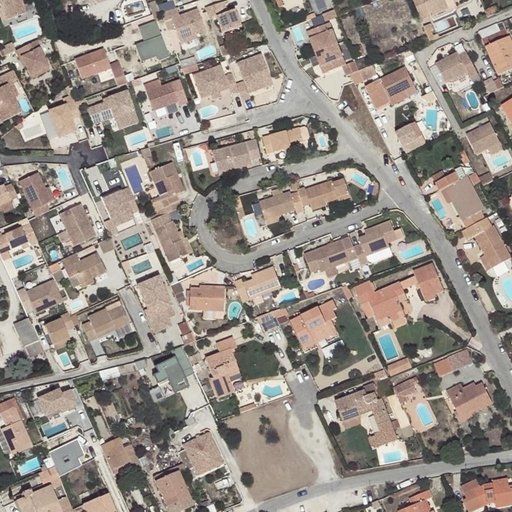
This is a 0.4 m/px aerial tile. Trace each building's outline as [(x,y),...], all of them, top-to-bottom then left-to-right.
[(31,13),(26,0),(3,0),(6,9),(11,20),(31,13)] [(413,0),(421,19),(430,16),(424,0),(413,0)] [(456,0),(424,0),(430,16),(448,8),(445,0),(453,0),(454,1),(456,0)] [(445,0),(448,8),(456,5),(454,1),(453,0),(445,0)] [(156,1),(150,3),(156,21),(162,19),(156,1)] [(225,2),(206,9),(210,20),(218,17),(223,34),(232,31),(241,28),(235,10),(229,13),(225,2)] [(177,8),(162,13),(165,22),(172,20),(179,41),(196,35),(205,33),(198,11),(180,16),(177,8)] [(6,9),(1,10),(5,22),(11,20),(6,9)] [(335,9),(322,14),(325,21),(337,16),(335,9)] [(329,23),(312,31),(315,38),(310,40),(321,67),(326,65),(328,72),(343,67),(346,65),(338,45),(329,23)] [(432,24),(424,27),(430,41),(439,37),(438,34),(434,36),(432,33),(435,32),(432,24)] [(499,75),(510,70),(508,67),(511,65),(511,42),(506,30),(484,39),(499,75)] [(196,35),(179,41),(180,45),(197,39),(196,35)] [(163,38),(137,47),(143,63),(158,58),(160,62),(170,59),(163,38)] [(41,51),(37,43),(16,53),(19,61),(21,60),(26,68),(29,77),(48,69),(39,52),(41,51)] [(104,48),(76,58),(83,78),(112,68),(104,48)] [(458,52),(437,63),(448,83),(469,72),(471,77),(479,73),(467,51),(460,55),(458,52)] [(240,94),(243,103),(251,100),(249,96),(258,93),(257,90),(273,84),(263,56),(238,65),(244,84),(237,87),(240,94)] [(350,66),(344,69),(347,76),(351,75),(359,71),(355,62),(349,64),(350,66)] [(359,71),(351,75),(355,82),(356,85),(379,75),(374,65),(359,71)] [(367,87),(377,109),(392,102),(389,98),(416,86),(407,67),(367,87)] [(237,87),(233,76),(226,79),(222,68),(194,78),(202,101),(212,97),(220,95),(229,91),(231,97),(240,94),(237,87)] [(50,73),(48,69),(29,77),(32,82),(50,73)] [(18,81),(14,72),(0,78),(0,123),(1,125),(20,115),(12,100),(6,87),(11,84),(18,81)] [(493,77),(483,81),(490,93),(499,89),(494,80),(493,77)] [(500,77),(494,80),(499,89),(505,86),(500,77)] [(17,97),(11,84),(6,87),(12,100),(17,97)] [(257,90),(258,93),(274,87),(273,84),(257,90)] [(147,94),(154,113),(179,104),(172,85),(147,94)] [(392,102),(377,109),(379,112),(419,93),(416,86),(389,98),(392,102)] [(431,103),(439,98),(434,91),(423,97),(431,103)] [(126,125),(138,121),(128,93),(103,102),(105,105),(107,111),(113,109),(116,118),(123,116),(126,125)] [(222,100),(220,95),(212,97),(214,103),(222,100)] [(75,104),(73,96),(63,100),(66,106),(50,112),(59,138),(76,132),(72,120),(70,116),(79,113),(75,104)] [(511,121),(511,99),(502,105),(511,121)] [(105,105),(98,107),(103,123),(116,118),(113,109),(107,111),(105,105)] [(88,111),(94,126),(103,123),(98,107),(88,111)] [(350,107),(346,111),(351,117),(355,112),(350,107)] [(123,116),(116,118),(121,131),(139,124),(138,121),(126,125),(123,116)] [(490,121),(467,134),(477,154),(500,141),(490,121)] [(397,133),(399,138),(415,129),(420,137),(424,135),(417,122),(397,133)] [(399,138),(408,154),(428,143),(424,135),(420,137),(415,129),(399,138)] [(303,130),(266,139),(270,155),(277,153),(278,154),(294,150),(293,147),(306,144),(303,130)] [(253,162),(263,160),(258,142),(215,153),(220,174),(236,169),(238,171),(253,166),(253,162)] [(169,216),(171,215),(169,209),(180,204),(177,197),(186,193),(173,165),(152,174),(164,202),(156,206),(161,219),(169,216)] [(480,177),(484,184),(494,179),(490,172),(480,177)] [(438,183),(443,191),(447,189),(455,202),(458,200),(468,218),(464,220),(468,230),(487,219),(482,211),(486,209),(469,177),(462,181),(458,173),(438,183)] [(18,184),(36,219),(49,213),(46,206),(51,203),(45,190),(37,175),(18,184)] [(300,192),(301,193),(306,209),(312,206),(315,213),(329,208),(327,202),(330,201),(331,205),(341,202),(342,204),(353,199),(347,182),(337,185),(336,183),(309,191),(308,189),(300,192)] [(0,206),(17,199),(11,185),(4,189),(2,187),(0,187),(0,206)] [(48,189),(45,190),(51,203),(54,202),(48,189)] [(447,189),(443,191),(451,205),(455,202),(447,189)] [(133,217),(141,214),(131,190),(105,201),(120,236),(138,228),(133,217)] [(262,204),(268,222),(298,212),(299,215),(307,213),(306,209),(301,193),(295,196),(293,194),(262,204)] [(458,200),(455,202),(464,220),(468,218),(458,200)] [(180,204),(169,209),(171,215),(183,210),(180,204)] [(81,205),(59,215),(74,247),(96,236),(81,205)] [(161,219),(153,223),(172,265),(189,258),(183,243),(175,224),(173,224),(169,216),(161,219)] [(489,218),(487,219),(468,230),(472,239),(477,236),(488,255),(495,268),(511,258),(511,256),(496,227),(495,228),(489,218)] [(360,257),(363,265),(371,261),(368,255),(392,246),(390,242),(399,238),(392,220),(375,227),(377,231),(368,235),(361,238),(363,244),(356,246),(360,257)] [(35,237),(29,225),(0,238),(0,252),(1,256),(22,246),(21,243),(35,237)] [(472,239),(468,230),(464,232),(469,241),(472,239)] [(356,246),(352,236),(306,254),(313,273),(321,269),(323,273),(360,257),(356,246)] [(24,251),(38,244),(35,237),(21,243),(22,246),(24,251)] [(183,243),(189,258),(194,255),(188,240),(183,243)] [(95,245),(78,252),(81,258),(97,250),(95,245)] [(81,263),(77,254),(62,261),(67,271),(72,268),(81,285),(93,280),(98,278),(89,259),(81,263)] [(99,254),(89,259),(98,278),(107,273),(99,254)] [(489,271),(495,268),(488,255),(482,258),(489,271)] [(62,270),(58,263),(49,267),(52,274),(62,270)] [(413,272),(415,277),(418,284),(424,299),(435,294),(444,291),(432,263),(413,272)] [(245,278),(236,281),(243,299),(251,296),(253,300),(283,287),(275,267),(259,273),(260,277),(255,278),(247,282),(245,278)] [(148,309),(145,310),(153,329),(170,322),(168,319),(164,309),(171,306),(159,276),(138,286),(148,309)] [(415,277),(401,283),(404,290),(418,284),(415,277)] [(18,292),(24,304),(28,314),(36,311),(37,314),(65,301),(55,280),(27,292),(26,289),(18,292)] [(95,284),(93,280),(81,285),(84,289),(95,284)] [(358,297),(365,311),(372,308),(375,315),(380,328),(391,323),(388,316),(403,310),(400,303),(398,297),(405,294),(404,290),(401,283),(370,296),(368,293),(358,297)] [(226,287),(211,287),(211,291),(202,290),(193,290),(193,313),(227,312),(226,287)] [(398,297),(400,303),(408,300),(405,294),(398,297)] [(435,294),(424,299),(426,303),(437,298),(435,294)] [(333,301),(290,321),(302,347),(314,342),(313,339),(335,328),(332,321),(337,318),(333,311),(336,309),(333,301)] [(125,306),(114,311),(122,329),(133,323),(125,306)] [(164,309),(168,319),(176,316),(171,306),(164,309)] [(288,307),(274,312),(277,319),(290,315),(288,307)] [(122,329),(114,311),(111,312),(109,308),(92,317),(94,322),(87,325),(94,341),(103,337),(101,334),(110,330),(116,327),(119,331),(122,329)] [(372,308),(365,311),(367,318),(375,315),(372,308)] [(388,316),(391,323),(405,315),(403,310),(388,316)] [(69,330),(77,327),(70,312),(62,316),(63,318),(47,326),(51,334),(56,344),(72,336),(69,330)] [(265,333),(281,326),(277,319),(274,312),(257,318),(265,333)] [(31,358),(45,352),(30,317),(14,324),(25,347),(26,347),(31,358)] [(153,329),(155,333),(171,326),(170,322),(153,329)] [(227,373),(237,369),(231,349),(236,347),(233,338),(216,343),(220,353),(206,358),(212,376),(211,376),(218,397),(230,393),(226,383),(230,382),(227,373)] [(194,373),(182,346),(172,351),(175,358),(156,366),(160,374),(156,376),(160,386),(168,383),(174,397),(188,391),(182,378),(194,373)] [(468,350),(448,358),(454,371),(473,364),(468,350)] [(198,353),(188,357),(191,364),(202,360),(198,353)] [(391,375),(414,366),(410,356),(387,365),(391,375)] [(240,378),(237,369),(227,373),(230,382),(240,378)] [(383,370),(374,374),(376,379),(386,375),(383,370)] [(418,377),(394,385),(399,398),(422,390),(418,377)] [(459,423),(473,415),(470,412),(492,401),(482,383),(465,392),(461,383),(447,391),(457,412),(455,413),(459,423)] [(58,388),(39,398),(45,412),(60,405),(63,411),(74,405),(76,410),(84,406),(75,387),(61,394),(58,388)] [(121,420),(135,415),(125,387),(111,391),(121,420)] [(367,396),(365,391),(336,401),(343,421),(360,415),(360,412),(371,408),(381,434),(368,438),(372,449),(397,440),(381,399),(377,400),(374,393),(367,396)] [(0,403),(0,409),(5,419),(11,416),(14,423),(8,426),(1,428),(13,454),(33,446),(11,398),(0,403)] [(470,412),(473,415),(494,404),(492,401),(470,412)] [(11,416),(5,419),(8,426),(14,423),(11,416)] [(196,471),(221,459),(209,433),(182,446),(184,451),(178,454),(186,471),(194,467),(196,471)] [(142,463),(132,441),(124,445),(119,435),(102,444),(113,468),(121,464),(130,460),(132,463),(134,468),(142,463)] [(78,440),(50,453),(55,465),(60,475),(82,466),(78,459),(85,456),(78,440)] [(130,460),(121,464),(123,468),(132,463),(130,460)] [(55,465),(39,472),(43,483),(60,475),(55,465)] [(167,505),(176,501),(180,499),(189,495),(178,471),(156,481),(167,505)] [(494,502),(494,504),(511,499),(511,486),(511,485),(509,485),(505,487),(503,479),(495,482),(494,484),(484,486),(480,488),(476,480),(461,487),(467,501),(464,502),(468,511),(470,511),(488,504),(488,503),(494,502)] [(22,511),(63,511),(52,485),(33,493),(31,488),(23,492),(25,497),(18,500),(22,511)] [(398,511),(433,511),(432,511),(428,511),(424,503),(432,499),(428,490),(409,499),(412,506),(398,511)] [(75,511),(116,511),(108,494),(74,509),(75,511)] [(189,495),(180,499),(184,508),(194,504),(189,495)] [(511,499),(494,504),(495,508),(511,504),(511,499)] [(383,506),(380,500),(372,502),(375,509),(383,506)] [(175,511),(180,510),(176,501),(167,505),(170,511),(175,511)]
